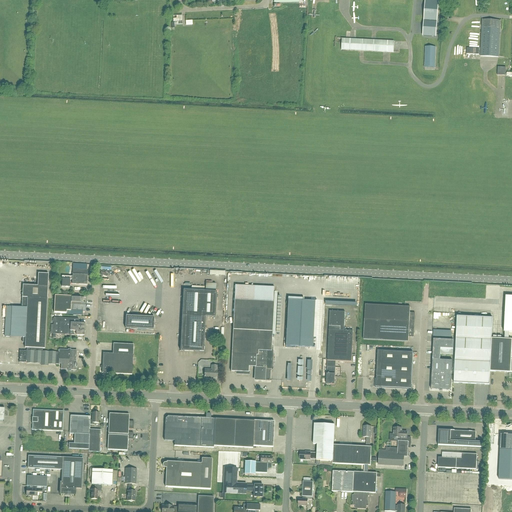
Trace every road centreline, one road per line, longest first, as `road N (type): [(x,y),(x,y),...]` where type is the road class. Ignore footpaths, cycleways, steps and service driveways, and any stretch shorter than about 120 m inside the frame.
road 1 (primary): [(511,280),(0,254)]
road 2 (unclassified): [(126,511),(19,504),(20,390)]
road 3 (tertiary): [(291,403),(156,396)]
road 4 (tertiary): [(423,410),(291,403)]
